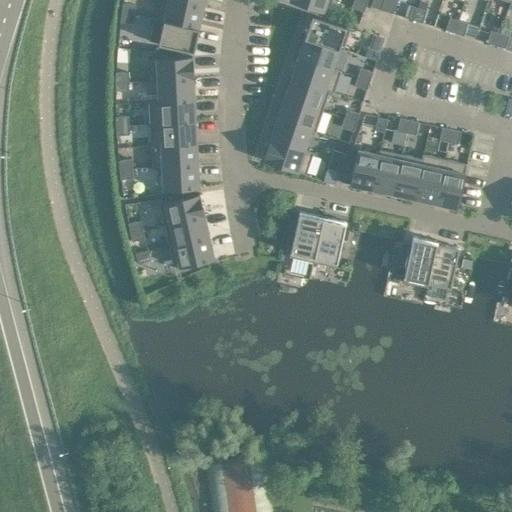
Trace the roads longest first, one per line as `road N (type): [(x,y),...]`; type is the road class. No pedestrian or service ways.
road 1 (residential): [(234,176),(511,239)]
road 2 (primary): [(59,511),(0,286)]
road 3 (residential): [(243,0),(234,57),(234,176)]
